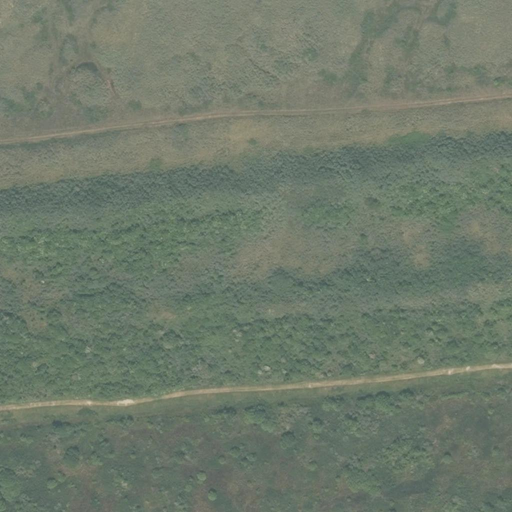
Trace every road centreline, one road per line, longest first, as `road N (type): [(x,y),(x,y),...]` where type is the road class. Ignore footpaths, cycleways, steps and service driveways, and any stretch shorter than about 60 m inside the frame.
road 1 (track): [(0,410),(511,363)]
road 2 (track): [(511,94),(0,138)]
